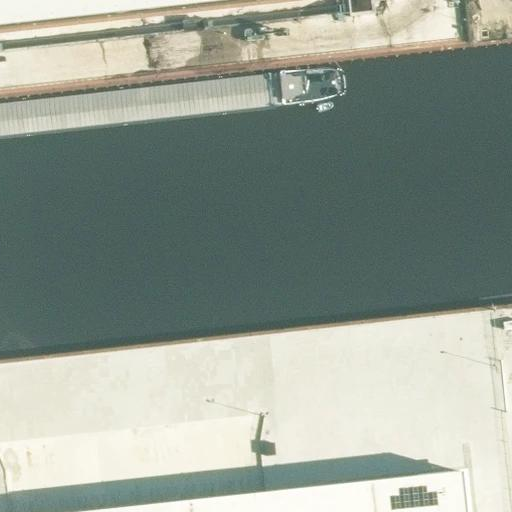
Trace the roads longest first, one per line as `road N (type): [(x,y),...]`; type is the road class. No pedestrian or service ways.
road 1 (unknown): [(26,460),(511,400)]
road 2 (unknown): [(393,0),(0,32)]
